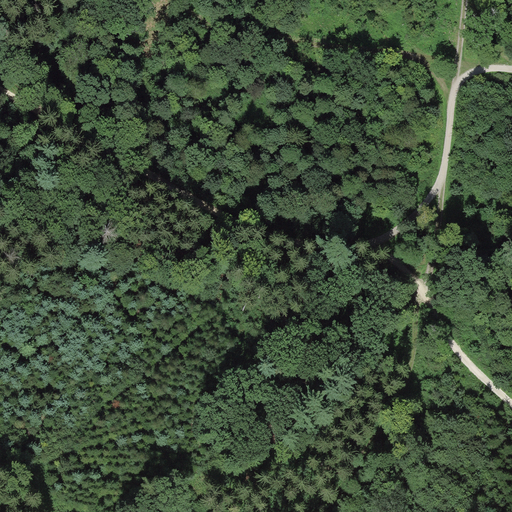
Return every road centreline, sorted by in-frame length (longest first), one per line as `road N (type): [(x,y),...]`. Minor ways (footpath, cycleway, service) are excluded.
road 1 (track): [(417,282),(367,247),(240,227),(0,91)]
road 2 (track): [(175,0),(202,24),(230,33),(456,58)]
road 3 (track): [(417,282),(441,182),(456,58)]
road 4 (track): [(332,511),(411,376)]
road 5 (track): [(511,403),(455,348),(417,282)]
